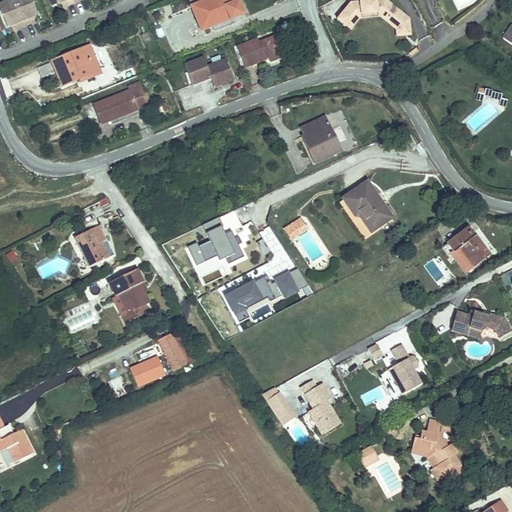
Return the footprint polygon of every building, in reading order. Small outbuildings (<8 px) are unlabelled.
[(31,0),(30,0),(17,0),(14,2),(25,29),(33,26),(31,21),(37,18),(38,18),(31,0)] [(55,0),(58,6),(59,6),(65,3),(67,9),(75,5),(72,0),(55,0)] [(244,14),(239,1),(235,2),(234,0),(205,0),(191,6),(201,30),(213,25),(211,20),(220,16),(221,18),(229,15),(230,15),(231,18),(232,19),(244,14)] [(350,4),(337,20),(347,29),(357,17),(382,14),(397,26),(405,17),(385,1),(350,4)] [(14,2),(4,6),(1,12),(8,30),(10,29),(15,27),(17,32),(25,29),(14,2)] [(357,17),(347,29),(350,31),(359,20),(380,18),(396,31),(397,38),(411,37),(409,20),(405,17),(397,26),(382,14),(357,17)] [(213,25),(230,18),(231,18),(230,15),(229,15),(221,18),(220,16),(211,20),(213,25)] [(505,29),(499,37),(511,46),(511,24),(508,31),(505,29)] [(284,57),(276,36),(259,43),(258,39),(237,47),(245,68),(266,60),(265,58),(268,57),(270,62),(284,57)] [(101,74),(90,46),(52,61),(62,86),(78,79),(85,76),(86,76),(87,80),(101,74)] [(208,67),(204,58),(185,66),(192,84),(211,77),(212,79),(215,86),(234,79),(226,60),(208,67)] [(192,84),(193,87),(212,79),(211,77),(192,84)] [(148,105),(140,86),(130,90),(138,109),(148,105)] [(501,98),(502,94),(492,92),(493,90),(485,89),(484,94),(477,92),(476,99),(483,101),(484,95),(491,97),(492,99),(501,101),(500,105),(507,106),(508,100),(501,98)] [(138,109),(130,90),(96,104),(94,105),(101,124),(111,120),(138,109)] [(170,109),(166,100),(161,102),(165,111),(169,109),(170,109)] [(341,151),(325,118),(302,129),(305,136),(302,137),(305,142),(302,144),(313,165),(316,164),(341,151)] [(391,217),(368,183),(343,200),(355,216),(359,213),(372,231),(391,217)] [(306,228),(301,220),(291,227),(296,235),(306,228)] [(99,245),(106,242),(107,242),(99,226),(75,238),(89,268),(107,259),(99,245)] [(296,235),(291,227),(285,230),(290,238),(296,235)] [(490,255),(468,227),(447,244),(444,246),(466,274),(474,267),(490,255)] [(114,255),(107,242),(106,242),(99,245),(107,259),(114,255)] [(13,251),(6,254),(10,263),(17,260),(13,251)] [(150,303),(144,293),(140,285),(142,283),(143,283),(137,271),(136,270),(109,284),(115,297),(119,295),(129,314),(145,306),(150,303)] [(126,324),(148,313),(145,306),(129,314),(122,318),(126,324)] [(511,330),(506,320),(492,316),(491,319),(475,314),(474,318),(458,314),(453,332),(470,337),(472,329),(483,333),(489,329),(498,332),(502,340),(511,333),(511,330)] [(483,333),(472,329),(470,337),(481,340),(483,333)] [(194,362),(178,331),(171,334),(187,365),(194,362)] [(187,365),(171,334),(158,341),(173,372),(187,365)] [(371,358),(380,354),(376,345),(367,349),(371,358)] [(420,365),(417,360),(414,358),(411,360),(403,347),(394,353),(401,366),(395,370),(410,395),(424,386),(415,371),(419,369),(420,365)] [(128,369),(137,389),(166,376),(157,356),(128,369)] [(115,368),(106,371),(109,378),(118,375),(115,368)] [(410,395),(395,370),(391,372),(406,397),(410,395)] [(331,400),(323,385),(317,388),(313,381),(301,388),(313,410),(308,413),(317,429),(321,437),(340,426),(336,418),(332,420),(323,405),(327,403),(331,400)] [(279,394),(275,388),(263,394),(262,395),(263,396),(267,402),(279,394)] [(294,415),(279,394),(267,402),(282,424),(294,415)] [(336,418),(327,403),(323,405),(332,420),(336,418)] [(33,453),(24,435),(23,436),(15,439),(13,435),(9,426),(4,429),(0,421),(0,452),(8,448),(15,463),(33,453)] [(459,454),(453,445),(446,449),(445,447),(442,446),(443,441),(437,440),(441,424),(429,421),(426,434),(421,432),(419,440),(415,439),(411,453),(427,457),(434,469),(430,472),(437,482),(446,477),(447,480),(454,475),(455,478),(464,472),(455,457),(459,454)] [(24,435),(22,431),(13,435),(15,439),(23,436),(24,435)] [(373,447),(365,451),(370,461),(378,457),(373,447)] [(365,451),(358,455),(364,465),(370,461),(365,451)] [(503,511),(504,511),(506,510),(498,500),(480,511),(503,511)]
